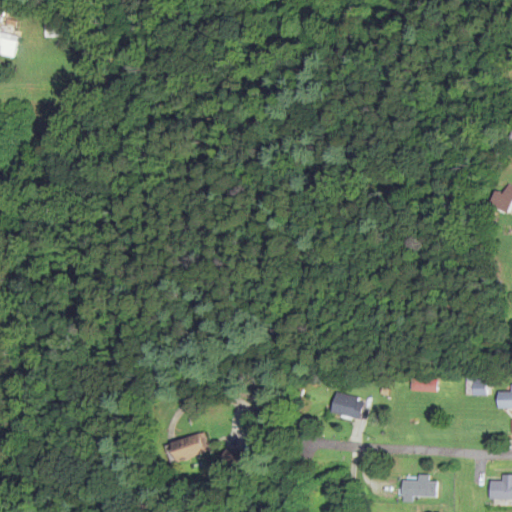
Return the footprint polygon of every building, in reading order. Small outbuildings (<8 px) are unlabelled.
[(58,38),(58,20),(44,20),(44,38),(58,38)] [(0,57),(14,59),(18,35),(0,31),(0,57)] [(496,192),(489,206),(508,216),(511,207),(511,187),(509,186),(503,196),(496,192)] [(487,378),(466,378),(466,398),(487,398),(487,378)] [(437,381),(412,381),(412,393),(437,393),(437,381)] [(363,404),(336,394),(329,413),(356,423),(363,404)] [(170,466),(209,455),(203,436),(165,446),(170,466)] [(428,483),(428,477),(418,477),(417,483),(402,483),(401,502),(412,503),(413,499),(436,500),(437,484),(428,483)] [(492,501),(511,501),(511,481),(492,481),(492,501)]
